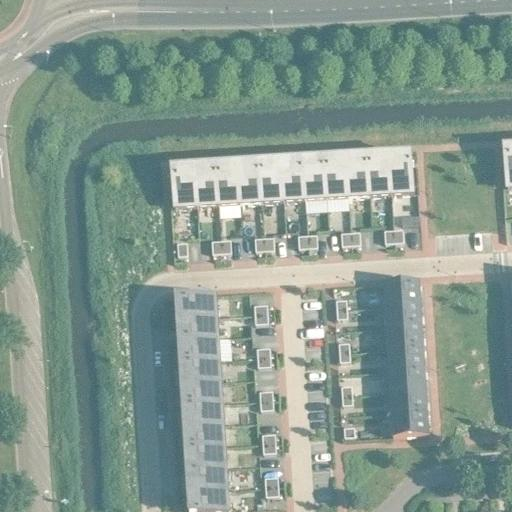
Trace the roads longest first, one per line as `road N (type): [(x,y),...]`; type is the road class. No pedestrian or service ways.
road 1 (secondary): [(50,511),(2,130),(6,70)]
road 2 (residential): [(292,270),(173,276),(144,301),(157,511)]
road 3 (secondary): [(120,6),(407,0)]
road 4 (residential): [(307,507),(292,270)]
road 5 (residential): [(511,256),(292,270)]
road 6 (residential): [(392,511),(427,471),(511,466)]
road 7 (secondary): [(6,70),(72,23),(120,6)]
